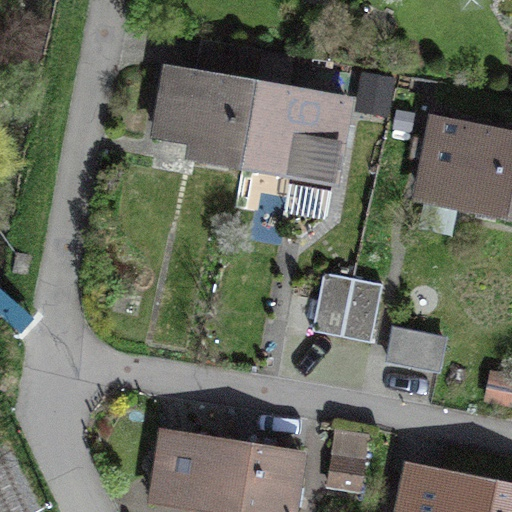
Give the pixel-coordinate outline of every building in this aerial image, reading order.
[(194,157),(243,166),(257,85),(262,51),(205,41),(199,75),(169,69),(158,136),(196,142),(194,157)] [(358,98),(388,104),(392,79),(363,74),(358,98)] [(257,85),(243,166),(331,182),(345,98),(314,95),(257,85)] [(458,207),(508,217),(511,195),(511,133),(436,119),(421,197),(459,204),(458,207)] [(370,343),(382,285),(323,273),(312,331),(370,343)] [(394,329),(388,359),(438,369),(444,340),(394,329)] [(196,507),(225,511),(286,511),(296,452),(167,431),(159,477),(200,483),(196,507)] [(511,511),(511,492),(410,472),(402,511),(511,511)]
